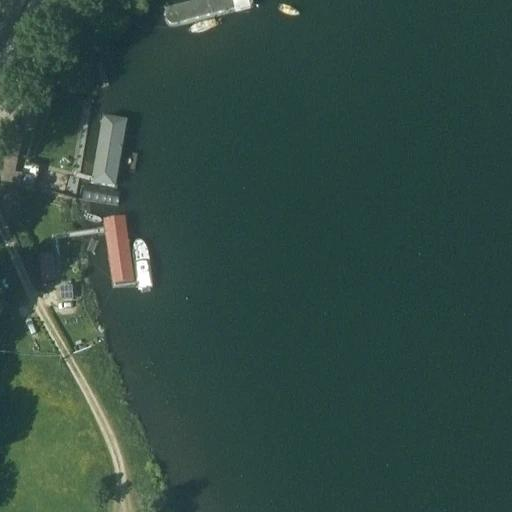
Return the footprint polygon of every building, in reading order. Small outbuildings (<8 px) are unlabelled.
[(241,5),(234,0),(232,0),(176,17),(170,28),(182,32),(239,12),(241,5)] [(46,100),(91,111),(93,102),(48,91),(46,100)] [(96,120),(86,194),(112,198),(121,123),(96,120)] [(119,216),(95,219),(107,309),(131,306),(119,216)] [(53,253),(39,254),(43,282),(56,281),(53,253)] [(181,427),(135,356),(120,366),(166,437),(181,427)]
